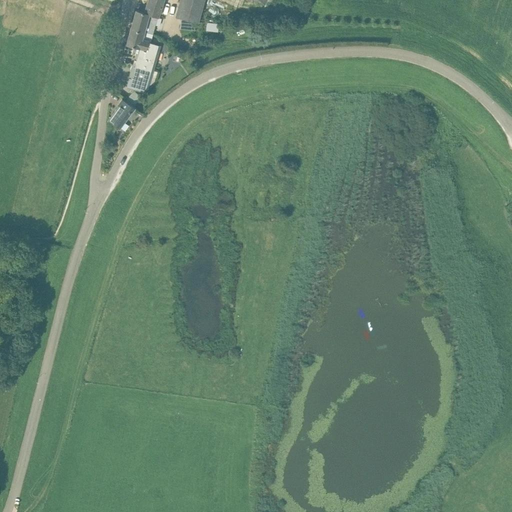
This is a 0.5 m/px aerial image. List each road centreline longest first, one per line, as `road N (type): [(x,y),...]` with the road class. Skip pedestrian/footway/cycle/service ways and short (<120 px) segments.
road 1 (tertiary): [(101,199),(144,124),(175,95),(247,62),(344,52),(412,57),(459,78),(511,125)]
road 2 (tertiary): [(8,511),(81,242),(101,199)]
road 3 (unclassified): [(101,199),(94,176),(104,100),(129,0)]
